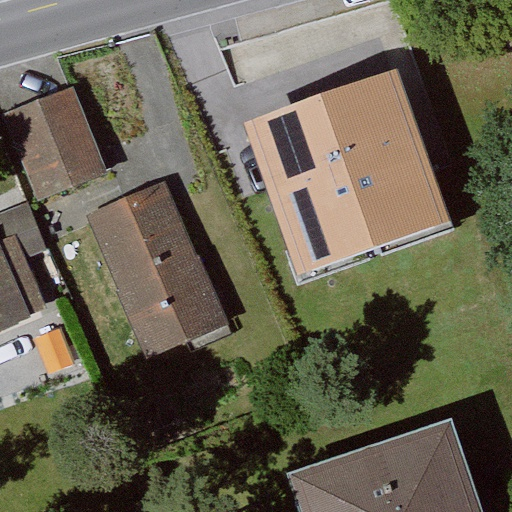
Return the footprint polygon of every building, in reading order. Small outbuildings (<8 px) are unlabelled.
[(243,129),(296,281),(450,227),(396,76),(243,129)] [(120,183),(81,89),(7,119),(45,213),(120,183)] [(239,331),(174,188),(95,224),(161,366),(239,331)] [(37,207),(0,221),(0,343),(55,320),(31,264),(56,253),(37,207)] [(478,511),(452,430),(293,482),(303,511),(478,511)]
